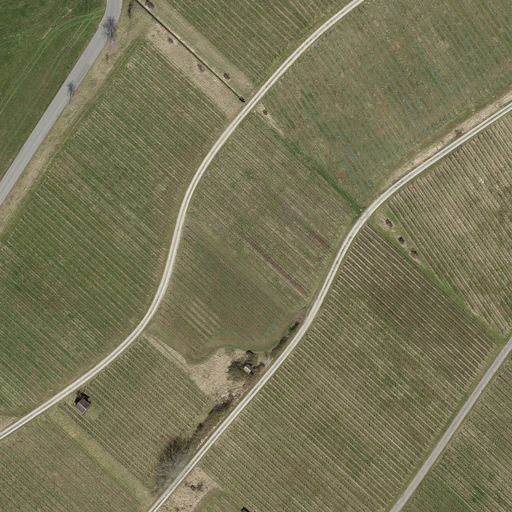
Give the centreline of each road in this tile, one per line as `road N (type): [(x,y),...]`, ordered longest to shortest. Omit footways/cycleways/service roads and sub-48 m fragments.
road 1 (track): [(0,432),(109,357),(151,312),(192,185),(211,152),(302,44),(356,0)]
road 2 (track): [(511,103),(369,208),(294,338),(148,511)]
road 3 (tertiary): [(115,0),(103,33),(0,194)]
road 4 (track): [(396,511),(511,342)]
